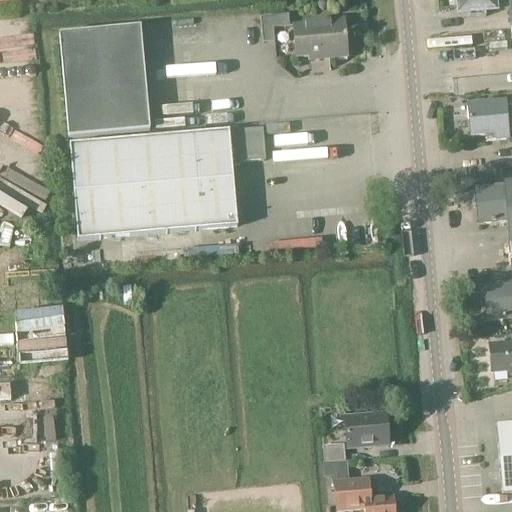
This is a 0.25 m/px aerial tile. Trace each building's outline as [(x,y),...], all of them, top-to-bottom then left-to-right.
[(453,0),(454,9),(458,9),(459,14),(468,14),(469,19),(485,18),(485,12),(494,11),(494,2),(493,0),(453,0)] [(264,41),(276,40),(274,26),(290,25),(289,13),(261,16),(264,41)] [(349,56),(347,38),(348,38),(347,18),(327,20),(327,22),(295,24),(298,56),(330,54),(330,57),(349,56)] [(69,138),(151,130),(142,25),(60,34),(69,138)] [(511,108),(504,109),(503,103),(467,106),(470,137),(493,135),(494,141),(506,140),(505,123),(511,122),(511,108)] [(78,238),(238,225),(233,162),(267,159),(264,127),(71,143),(78,238)] [(504,187),(474,190),(477,225),(508,223),(509,242),(511,263),(511,182),(503,183),(504,187)] [(511,273),(511,284),(484,287),(487,321),(511,318),(511,263),(511,273)] [(511,342),(489,345),(492,376),(511,374),(511,342)] [(346,450),(389,446),(386,414),(343,418),(346,450)] [(502,496),(511,494),(511,423),(496,425),(502,496)] [(343,446),(323,447),(325,465),(344,464),(343,446)] [(325,465),(326,478),(334,478),(337,511),(345,511),(365,510),(365,511),(394,511),(393,497),(368,499),(367,480),(348,482),(346,464),(344,464),(325,465)]
